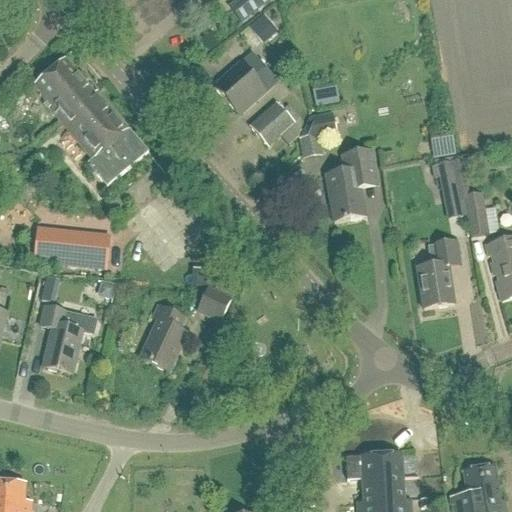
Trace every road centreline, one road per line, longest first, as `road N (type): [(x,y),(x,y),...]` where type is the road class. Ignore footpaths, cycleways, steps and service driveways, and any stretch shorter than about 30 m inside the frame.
road 1 (tertiary): [(405,375),(325,307),(61,14)]
road 2 (tertiary): [(405,375),(183,445),(0,408)]
